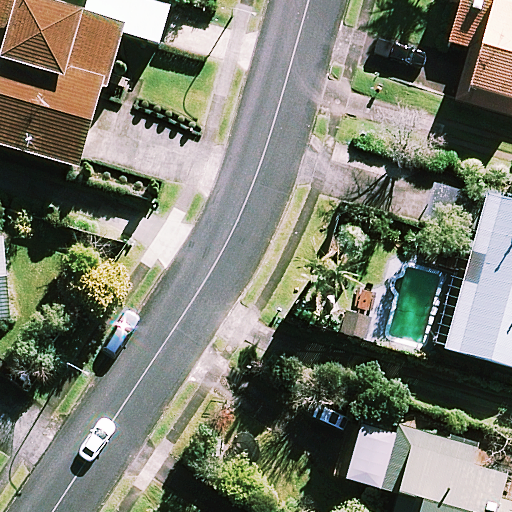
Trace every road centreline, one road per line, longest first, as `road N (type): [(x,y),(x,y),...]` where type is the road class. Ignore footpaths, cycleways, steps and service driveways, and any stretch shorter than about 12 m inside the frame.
road 1 (residential): [(283,87),(248,194),(210,272),(52,511)]
road 2 (residential): [(283,87),(511,150)]
